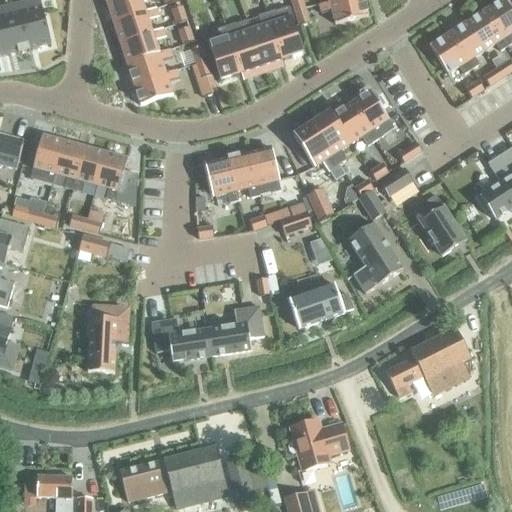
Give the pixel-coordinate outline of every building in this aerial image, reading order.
[(39,0),(18,5),(29,52),(50,46),(39,0)] [(117,0),(105,4),(112,25),(145,15),(141,3),(148,0),(117,0)] [(299,0),(289,0),(294,13),(303,10),(299,0)] [(362,0),(348,0),(329,5),(318,8),(320,16),(331,14),(334,27),(367,19),(362,0)] [(511,16),(502,1),(484,13),(507,49),(511,45),(511,40),(510,37),(511,35),(511,16)] [(18,5),(0,9),(0,25),(8,57),(29,52),(18,5)] [(181,9),(171,12),(176,27),(186,24),(181,9)] [(287,9),(266,16),(282,63),(303,56),(287,9)] [(294,13),(299,28),(308,25),(303,10),(294,13)] [(155,11),(145,15),(112,25),(119,46),(152,35),(148,23),(158,20),(155,11)] [(484,13),(465,25),(484,54),(494,47),(499,54),(507,49),(484,13)] [(266,16),(257,19),(261,29),(249,33),(261,70),(282,63),(266,16)] [(225,30),(240,77),(261,70),(249,33),(246,23),(225,30)] [(465,25),(447,37),(470,73),(478,67),(473,60),(484,54),(465,25)] [(187,29),(178,33),(183,47),(192,44),(187,29)] [(225,30),(204,37),(219,84),(240,77),(225,30)] [(162,32),(152,35),(119,46),(126,66),(158,56),(154,44),(165,40),(162,32)] [(447,37),(428,49),(447,77),(458,70),(463,77),(470,73),(447,37)] [(200,48),(190,51),(195,66),(205,63),(200,48)] [(168,52),(158,56),(126,66),(132,87),(165,76),(161,64),(171,61),(168,52)] [(205,63),(195,66),(200,81),(210,78),(205,63)] [(511,68),(509,64),(496,72),(501,80),(511,73),(511,68)] [(496,72),(483,81),(488,89),(501,80),(496,72)] [(175,73),(165,76),(132,87),(139,108),(172,97),(168,86),(178,82),(175,73)] [(478,84),(465,92),(470,101),(483,92),(478,84)] [(369,94),(350,106),(374,144),(382,139),(382,138),(393,131),(369,94)] [(374,144),(350,106),(332,118),(351,146),(361,140),(367,149),(374,144)] [(329,113),(311,125),(338,167),(346,162),(340,153),(351,146),(332,118),(329,113)] [(310,126),(292,137),(313,170),(322,165),(334,183),(344,177),(338,167),(311,125),(310,126)] [(0,168),(15,172),(23,144),(0,137),(0,168)] [(41,138),(29,181),(51,187),(53,177),(62,144),(41,138)] [(62,144),(53,177),(66,180),(63,190),(72,193),(84,149),(62,144)] [(398,159),(402,165),(421,154),(416,147),(398,159)] [(84,149),(72,193),(81,195),(83,185),(96,188),(105,155),(84,149)] [(511,149),(499,157),(511,177),(511,149)] [(269,150),(247,155),(258,198),(270,195),(270,196),(280,194),(269,150)] [(105,155),(96,188),(107,192),(105,202),(114,204),(126,161),(105,155)] [(247,155),(226,160),(235,194),(247,191),(249,201),(258,199),(258,198),(247,155)] [(499,185),(478,198),(494,223),(511,211),(511,177),(499,157),(487,165),(499,185)] [(237,204),(235,194),(226,160),(205,166),(213,199),(226,196),(228,206),(237,204)] [(382,167),(369,175),(374,184),(387,175),(382,167)] [(412,184),(404,171),(379,187),(387,200),(412,184)] [(367,183),(354,192),(359,200),(370,193),(373,191),(367,183)] [(34,186),(31,198),(47,203),(50,191),(34,186)] [(306,197),(319,224),(332,218),(320,191),(306,197)] [(372,223),(384,215),(370,193),(359,200),(358,201),(372,223)] [(457,248),(455,246),(463,241),(435,198),(426,204),(433,215),(419,225),(441,259),(457,248)] [(203,199),(193,199),(193,212),(203,212),(203,199)] [(15,201),(10,219),(25,223),(40,227),(43,217),(27,213),(29,205),(15,201)] [(303,206),(288,212),(291,220),(306,215),(303,206)] [(86,223),(83,232),(98,237),(101,227),(104,216),(90,212),(87,223),(86,223)] [(283,238),(311,229),(306,215),(291,220),(278,224),(283,238)] [(43,217),(40,227),(55,231),(58,221),(43,217)] [(71,219),(68,228),(83,232),(86,223),(71,219)] [(248,224),(251,234),(266,228),(263,219),(248,224)] [(0,265),(4,267),(8,251),(22,255),(28,230),(0,222),(0,265)] [(373,227),(347,243),(364,270),(352,278),(365,297),(402,273),(373,227)] [(211,229),(196,232),(197,241),(213,239),(211,229)] [(81,238),(78,252),(106,260),(110,246),(81,238)] [(110,246),(106,260),(125,265),(129,251),(110,246)] [(0,282),(0,281),(4,267),(0,265),(0,308),(6,310),(13,286),(0,282)] [(266,280),(256,282),(258,297),(268,296),(266,280)] [(288,303),(298,332),(344,316),(343,315),(352,312),(347,296),(338,299),(334,287),(288,303)] [(235,328),(207,332),(211,360),(250,353),(249,342),(263,340),(258,309),(233,313),(235,328)] [(115,321),(87,320),(86,342),(88,343),(87,375),(113,376),(115,345),(127,346),(129,310),(115,310),(115,321)] [(45,313),(42,326),(54,330),(58,316),(45,313)] [(0,367),(6,344),(13,320),(0,316),(0,367)] [(211,360),(207,332),(178,336),(176,322),(151,326),(155,356),(170,354),(172,366),(173,366),(173,365),(183,364),(185,364),(184,364),(211,360)] [(385,375),(395,394),(395,393),(399,400),(411,394),(407,387),(422,380),(431,396),(467,377),(461,365),(469,361),(454,332),(410,354),(413,361),(385,375)] [(32,368),(28,384),(40,387),(44,371),(32,368)] [(42,384),(40,396),(48,398),(51,385),(42,384)] [(471,412),(459,416),(461,424),(473,421),(471,412)] [(293,442),(289,445),(287,449),(289,454),(292,456),(297,457),(301,473),(329,465),(327,458),(347,452),(340,427),(320,433),(317,423),(289,431),(293,442)] [(170,494),(175,511),(227,498),(215,449),(119,474),(127,505),(170,494)] [(225,466),(235,508),(254,504),(243,461),(225,466)] [(272,476),(263,478),(271,507),(280,505),(272,476)] [(23,499),(71,501),(72,479),(24,478),(23,499)] [(283,500),(286,511),(309,511),(305,494),(283,500)] [(75,511),(92,511),(93,501),(76,501),(75,511)]
